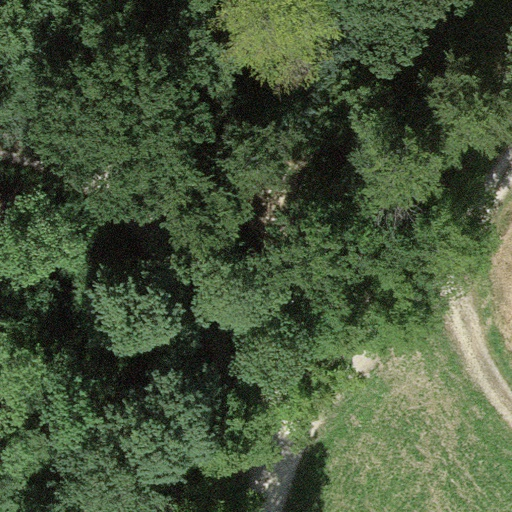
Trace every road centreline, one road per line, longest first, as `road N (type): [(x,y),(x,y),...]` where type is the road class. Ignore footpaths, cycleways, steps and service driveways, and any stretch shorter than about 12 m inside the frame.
road 1 (track): [(0,155),(62,164),(147,232),(303,407)]
road 2 (track): [(303,407),(421,285),(511,166)]
road 3 (track): [(511,409),(421,285)]
